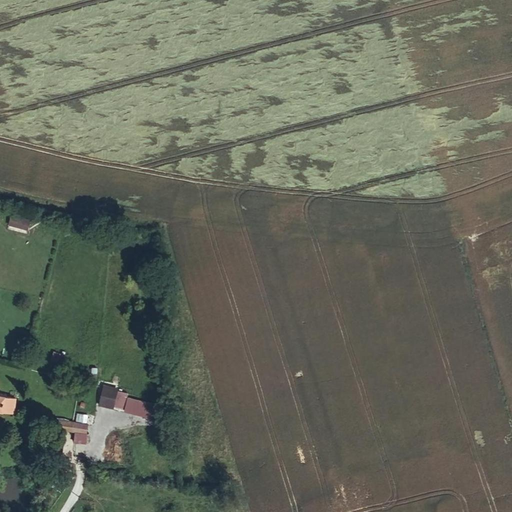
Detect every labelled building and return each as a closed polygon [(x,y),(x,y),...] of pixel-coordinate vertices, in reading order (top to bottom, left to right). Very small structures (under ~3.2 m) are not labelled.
[(27,214),(15,211),(13,218),(25,221),(27,214)] [(65,367),(67,354),(53,353),(52,365),(65,367)] [(104,386),(99,407),(160,421),(164,406),(128,398),(130,392),(104,386)] [(15,397),(0,395),(0,411),(13,413),(15,397)] [(75,421),(86,424),(89,416),(78,413),(75,421)] [(73,422),(56,420),(54,428),(72,430),(73,422)] [(52,471),(71,473),(72,464),(53,462),(52,471)]
